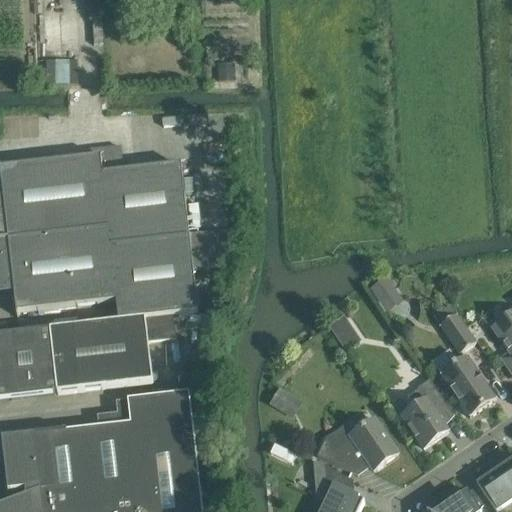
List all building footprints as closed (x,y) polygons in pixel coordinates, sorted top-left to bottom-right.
[(57,62),(56,84),(74,85),(75,62),(57,62)] [(234,68),(219,68),(219,84),(234,84),(234,68)] [(120,324),(169,318),(199,315),(182,167),(104,176),(102,159),(2,170),(2,168),(0,168),(4,197),(0,197),(0,290),(14,289),(18,318),(19,318),(19,315),(117,304),(120,324)] [(405,303),(395,289),(388,279),(371,291),(389,316),(405,303)] [(441,328),(460,356),(477,345),(457,316),(441,328)] [(503,361),(505,364),(511,374),(511,317),(493,331),(510,355),(503,361)] [(169,318),(120,324),(51,332),(0,338),(0,371),(2,376),(8,385),(11,392),(12,401),(32,399),(55,396),(54,394),(58,394),(59,396),(154,385),(149,344),(172,341),(169,318)] [(340,321),(330,328),(339,341),(349,334),(340,321)] [(441,376),(459,403),(471,419),(497,401),(468,358),(441,376)] [(403,419),(413,434),(424,451),(449,434),(440,421),(452,413),(430,382),(418,390),(408,397),(408,401),(415,411),(403,419)] [(273,402),(270,406),(273,408),(284,414),(293,398),(280,390),(273,402)] [(9,493),(26,491),(27,498),(0,508),(0,511),(203,511),(190,396),(129,403),(131,427),(68,434),(20,439),(3,441),(9,493)] [(317,458),(335,467),(353,476),(359,464),(365,460),(374,473),(399,456),(375,421),(351,438),(345,428),(326,441),(317,458)] [(511,462),(497,473),(511,494),(511,462)] [(323,468),(326,497),(317,511),(361,511),(365,504),(347,495),(353,483),(354,484),(354,482),(323,468)] [(501,511),(511,504),(511,494),(497,473),(478,485),(478,484),(477,485),(495,511),(501,511)] [(480,511),(467,492),(466,493),(467,493),(439,511),(480,511)]
